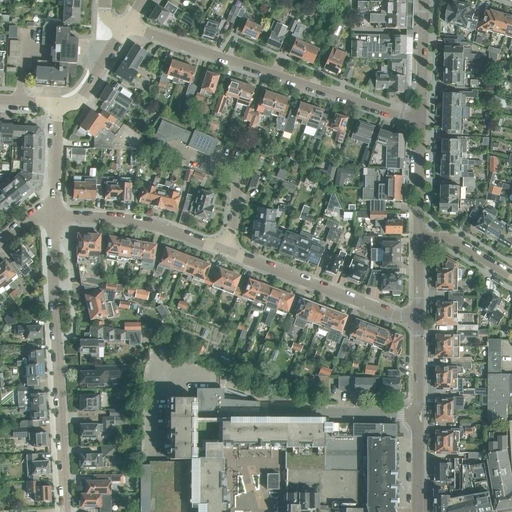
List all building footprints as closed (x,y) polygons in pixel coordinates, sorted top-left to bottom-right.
[(64,0),(64,8),(80,9),(80,0),(64,0)] [(343,1),(327,0),(327,1),(341,1),(341,14),(350,14),(350,1),(343,1)] [(156,5),(148,19),(160,26),(168,13),(172,16),(177,8),(167,1),(163,9),(156,5)] [(406,3),(367,1),(357,1),(357,12),(361,12),(361,14),(370,14),(406,16),(406,3)] [(458,27),(464,3),(457,1),(457,3),(454,2),(454,5),(450,4),(446,19),(447,19),(446,24),(458,27)] [(470,4),(464,3),(458,27),(470,30),(470,29),(476,31),(479,18),(473,17),(475,10),(470,9),(471,6),(470,6),(470,4)] [(232,23),(239,9),(233,6),(227,21),(232,23)] [(79,23),(80,9),(64,8),(63,22),(79,23)] [(240,8),(237,16),(241,18),(243,14),(245,10),(240,8)] [(478,30),(477,33),(486,35),(488,31),(493,32),(494,32),(499,13),(492,11),(491,13),(487,12),(484,23),(480,23),(478,30)] [(179,22),(196,32),(199,22),(184,13),(179,22)] [(511,17),(499,13),(494,32),(493,32),(492,37),(496,38),(498,34),(505,36),(511,17)] [(241,18),(238,25),(236,30),(256,39),(261,27),(253,23),(253,22),(250,21),(251,18),(243,14),(241,18)] [(405,29),(406,16),(370,14),(369,23),(376,23),(376,28),(405,29)] [(340,21),(343,22),(346,24),(349,17),(343,15),(340,21)] [(205,20),(201,19),(197,33),(201,34),(200,38),(215,43),(220,30),(224,20),(219,18),(216,24),(206,21),(207,20),(205,19),(205,20)] [(27,26),(42,27),(60,28),(60,20),(43,19),(42,23),(27,22),(27,26)] [(292,33),(296,24),(297,22),(291,19),(287,30),(292,33)] [(269,31),(271,32),(265,43),(279,49),(284,37),(282,36),(286,28),(286,27),(273,21),(269,31)] [(300,59),(307,44),(309,38),(300,34),(303,26),(296,24),(292,33),(290,38),(294,40),(289,54),(300,59)] [(332,50),(323,69),(323,70),(337,76),(346,54),(338,50),(333,48),(342,27),(336,25),(328,43),(326,48),(332,50)] [(8,38),(16,38),(16,26),(8,26),(8,38)] [(42,37),(41,45),(53,46),(52,62),(76,63),(78,40),(78,39),(69,38),(70,33),(70,29),(60,29),(60,28),(42,27),(42,28),(42,33),(42,37)] [(351,34),(350,58),(367,58),(387,59),(392,60),(405,60),(405,36),(393,35),(378,35),(351,34)] [(322,40),(320,45),(326,48),(328,43),(322,40)] [(19,52),(20,41),(10,41),(9,52),(19,52)] [(147,51),(134,43),(122,63),(121,62),(114,73),(116,75),(116,76),(120,79),(121,78),(129,83),(136,72),(135,70),(140,62),(146,53),(145,53),(147,51)] [(445,43),(445,44),(445,48),(446,48),(446,54),(446,60),(465,61),(477,61),(477,55),(472,55),(472,49),(471,49),(472,45),(467,44),(457,43),(457,44),(445,43)] [(307,44),(300,59),(312,64),(319,49),(307,44)] [(488,51),(489,51),(498,55),(499,55),(501,50),(489,47),(488,51)] [(498,55),(489,51),(489,62),(497,62),(498,55)] [(405,60),(392,60),(387,59),(387,66),(387,74),(388,74),(387,89),(389,89),(389,92),(405,93),(405,60)] [(184,64),(171,60),(168,70),(166,69),(165,73),(163,72),(158,86),(165,89),(166,83),(165,83),(167,76),(173,78),(172,83),(177,84),(178,80),(184,64)] [(446,69),(446,72),(465,73),(465,69),(465,61),(477,61),(465,61),(446,60),(446,69)] [(35,85),(50,86),(52,62),(37,61),(37,67),(28,66),(27,74),(35,74),(35,85)] [(76,77),(76,63),(52,62),(50,86),(66,87),(67,74),(70,74),(70,77),(76,77)] [(184,64),(178,80),(190,84),(195,68),(184,64)] [(388,74),(387,74),(387,66),(381,66),(381,72),(376,72),(376,74),(375,74),(375,80),(371,80),(367,90),(373,93),(374,91),(373,91),(375,88),(387,89),(388,74)] [(342,77),(348,80),(353,71),(346,68),(342,77)] [(219,75),(206,71),(200,88),(201,89),(200,90),(201,90),(213,94),(214,91),(215,91),(217,86),(215,86),(219,75)] [(446,72),(446,84),(465,85),(465,73),(446,72)] [(224,94),(237,98),(242,83),(230,79),(224,94)] [(254,87),(242,83),(237,98),(237,99),(236,102),(248,106),(249,102),(254,87)] [(126,89),(122,96),(118,93),(119,93),(107,85),(98,99),(98,100),(98,99),(110,107),(106,113),(119,122),(136,95),(133,94),(126,89)] [(192,98),(196,87),(188,85),(185,95),(187,96),(185,99),(190,101),(192,97),(192,98)] [(445,107),(464,107),(466,107),(466,98),(477,98),(478,91),(472,90),(472,93),(457,92),(457,95),(445,94),(445,107)] [(262,101),(259,100),(256,111),(263,114),(264,113),(263,112),(264,108),(271,111),(277,95),(265,91),(262,101)] [(204,95),(199,94),(196,93),(194,99),(202,102),(204,95)] [(221,115),(227,97),(219,95),(213,113),(221,115)] [(285,108),(288,99),(277,95),(271,111),(270,114),(277,116),(276,120),(279,121),(276,130),(283,132),(284,128),(286,123),(283,122),(287,108),(285,108)] [(300,102),(297,112),(295,111),(293,116),(289,114),(286,123),(284,128),(283,132),(292,135),(294,126),(296,119),(302,121),(301,124),(305,126),(312,106),(300,102)] [(316,129),(313,137),(320,140),(325,126),(319,124),(323,110),(312,106),(305,126),(316,129)] [(252,111),(253,109),(246,107),(242,120),(250,122),(252,111)] [(464,113),(464,107),(445,107),(445,118),(462,119),(462,113),(464,113)] [(90,137),(91,136),(94,138),(94,148),(130,150),(137,150),(144,139),(123,125),(119,122),(106,113),(103,111),(99,116),(91,110),(79,127),(88,133),(87,135),(90,137)] [(252,111),(250,122),(248,126),(254,128),(259,114),(252,111)] [(334,141),(338,142),(341,143),(345,133),(342,132),(347,118),(335,114),(333,119),(328,118),(325,126),(337,130),(334,141)] [(448,130),(448,134),(465,135),(465,131),(463,131),(464,119),(462,119),(445,118),(444,130),(448,130)] [(501,127),(503,120),(498,118),(497,120),(493,118),(492,124),(501,127)] [(152,133),(146,148),(160,154),(166,140),(167,141),(173,139),(173,138),(189,144),(187,147),(211,157),(218,140),(195,130),(193,133),(162,120),(155,135),(152,133)] [(369,142),(367,147),(373,149),(378,133),(372,132),(374,127),(359,121),(354,135),(361,138),(362,139),(369,142)] [(0,150),(3,151),(4,145),(10,146),(10,144),(11,136),(11,127),(12,127),(13,124),(5,123),(5,125),(0,124),(0,150)] [(12,127),(11,127),(11,136),(43,137),(43,136),(42,130),(38,127),(33,127),(33,128),(25,127),(18,126),(18,127),(12,127)] [(379,129),(378,133),(373,149),(366,168),(401,169),(402,170),(402,158),(403,134),(393,134),(379,129)] [(43,137),(11,136),(10,144),(10,146),(12,146),(12,148),(17,148),(19,148),(43,149),(43,137)] [(463,153),(464,153),(466,154),(467,140),(462,140),(463,137),(456,137),(456,141),(444,141),(443,153),(463,154),(463,153)] [(14,152),(14,160),(19,160),(42,161),(43,149),(19,148),(17,148),(12,148),(12,152),(9,152),(9,158),(13,158),(13,152),(14,152)] [(85,161),(85,150),(71,149),(71,161),(85,161)] [(464,153),(463,153),(463,154),(443,153),(443,165),(462,166),(462,160),(464,160),(464,153)] [(260,169),(264,158),(257,155),(253,167),(260,169)] [(348,159),(342,157),(339,164),(345,166),(348,159)] [(19,160),(14,160),(12,160),(11,172),(42,173),(42,161),(19,160)] [(336,167),(329,165),(327,172),(320,170),(318,177),(332,182),(336,167)] [(463,178),(463,182),(475,183),(475,178),(474,178),(474,173),(467,173),(468,166),(462,166),(443,165),(442,177),(463,178)] [(369,211),(385,211),(385,201),(401,201),(402,176),(401,176),(401,169),(366,168),(365,168),(365,175),(364,175),(364,189),(365,189),(364,200),(369,201),(369,211)] [(90,180),(85,180),(84,198),(95,199),(96,185),(101,186),(102,178),(102,169),(96,169),(96,177),(90,177),(90,180)] [(190,183),(193,171),(187,169),(184,181),(190,183)] [(353,179),(354,171),(338,169),(335,185),(343,186),(344,178),(353,179)] [(278,171),(275,178),(282,181),(286,174),(278,171)] [(249,186),(255,188),(260,175),(254,173),(249,186)] [(488,184),(493,186),(497,174),(491,173),(488,184)] [(34,192),(32,190),(19,175),(10,183),(23,199),(26,197),(28,198),(34,192)] [(36,188),(41,184),(41,176),(19,175),(32,190),(35,187),(36,188)] [(80,177),(74,176),(73,198),(84,198),(85,180),(80,180),(80,177)] [(319,183),(307,177),(304,184),(316,189),(319,183)] [(106,199),(118,199),(119,180),(113,180),(113,182),(107,182),(107,178),(102,178),(101,186),(101,193),(106,193),(106,199)] [(151,205),(156,188),(157,186),(157,184),(158,184),(159,179),(154,178),(153,183),(152,187),(144,185),(140,201),(152,203),(151,205)] [(118,200),(130,201),(131,181),(119,180),(118,199),(118,200)] [(156,188),(151,205),(153,206),(153,207),(157,208),(158,207),(163,208),(167,192),(167,191),(168,189),(169,182),(165,181),(164,188),(157,186),(156,188)] [(164,206),(172,208),(175,209),(179,194),(177,193),(178,192),(174,191),(174,192),(172,192),(173,188),(172,188),(174,183),(170,182),(169,182),(168,189),(167,191),(168,191),(163,208),(164,206)] [(292,192),(294,186),(283,182),(281,187),(292,192)] [(475,183),(463,182),(463,188),(467,188),(467,192),(474,192),(474,188),(475,188),(475,183)] [(20,202),(23,199),(10,183),(0,190),(1,192),(14,207),(15,208),(21,203),(20,202)] [(500,196),(502,190),(490,186),(488,193),(500,196)] [(461,188),(442,187),(442,199),(460,199),(460,193),(461,193),(461,188)] [(187,194),(185,200),(195,203),(195,202),(213,207),(211,206),(213,202),(214,201),(215,197),(214,196),(215,195),(206,193),(205,191),(202,190),(201,191),(199,191),(197,197),(187,194)] [(332,190),(326,209),(332,212),(334,206),(340,209),(332,190)] [(8,211),(14,207),(1,192),(0,192),(0,208),(0,209),(3,207),(6,211),(7,210),(8,211)] [(442,199),(441,210),(450,210),(449,213),(458,213),(458,211),(461,211),(461,205),(475,206),(475,208),(469,217),(474,220),(486,200),(460,199),(442,199)] [(182,208),(182,209),(188,211),(194,213),(194,214),(195,215),(196,216),(199,217),(201,216),(210,219),(210,217),(212,217),(213,214),(212,213),(213,208),(213,207),(195,202),(195,203),(185,200),(182,208)] [(269,209),(268,211),(263,210),(264,209),(262,208),(257,208),(256,208),(255,217),(257,217),(256,222),(271,224),(272,224),(273,216),(275,216),(276,210),(269,209)] [(485,212),(476,227),(480,229),(480,230),(484,233),(485,232),(486,233),(496,218),(498,211),(494,209),(490,211),(487,209),(485,212)] [(301,212),(299,219),(304,221),(307,214),(308,212),(304,211),(303,213),(301,212)] [(380,233),(401,233),(401,221),(391,221),(391,219),(385,219),(385,211),(369,211),(369,218),(369,220),(375,220),(375,226),(380,226),(380,233)] [(309,222),(310,223),(313,217),(311,216),(307,214),(304,221),(306,221),(309,222)] [(496,218),(486,233),(490,235),(489,236),(494,239),(495,238),(499,241),(508,226),(496,218)] [(326,239),(332,241),(336,230),(338,225),(327,220),(325,225),(331,228),(326,239)] [(270,233),(271,224),(256,222),(253,222),(252,231),(254,231),(253,241),(265,246),(270,233)] [(500,242),(498,244),(504,247),(505,245),(511,249),(511,246),(511,228),(508,226),(499,241),(500,242)] [(270,233),(265,246),(269,247),(269,245),(280,249),(286,234),(275,230),(273,235),(270,233)] [(336,230),(332,241),(337,244),(342,232),(336,230)] [(299,236),(291,256),(295,257),(295,258),(303,262),(304,259),(311,241),(313,235),(301,231),(299,236)] [(287,232),(286,234),(280,249),(279,253),(287,256),(288,255),(291,256),(299,236),(287,232)] [(77,263),(77,265),(80,278),(81,286),(88,287),(99,288),(100,276),(98,274),(99,257),(100,257),(100,235),(78,234),(77,261),(77,263)] [(106,256),(105,260),(116,262),(116,259),(117,254),(120,237),(113,236),(113,237),(110,237),(106,256)] [(117,254),(116,259),(121,260),(122,262),(125,263),(128,261),(129,257),(129,256),(131,248),(132,239),(124,238),(124,239),(121,239),(121,237),(120,237),(117,254)] [(357,250),(361,239),(356,237),(352,248),(357,250)] [(131,248),(129,256),(131,257),(131,260),(136,260),(136,261),(135,265),(141,266),(142,262),(142,259),(145,242),(145,243),(142,242),(142,241),(134,240),(132,248),(131,248)] [(318,243),(311,241),(304,259),(309,261),(309,262),(317,265),(320,259),(318,258),(320,253),(321,254),(325,243),(319,240),(318,243)] [(141,266),(140,268),(152,270),(153,266),(155,257),(154,257),(156,245),(152,244),(153,243),(145,242),(142,259),(142,262),(141,266)] [(382,255),(399,255),(400,242),(381,242),(381,243),(380,243),(380,249),(382,249),(382,255)] [(18,265),(22,270),(19,272),(23,277),(31,271),(27,266),(31,263),(29,260),(30,260),(25,254),(26,253),(22,247),(20,249),(20,248),(11,256),(18,265)] [(157,268),(156,272),(162,274),(164,268),(170,270),(176,252),(177,251),(169,249),(169,250),(166,249),(162,259),(160,259),(157,268)] [(176,252),(170,270),(175,272),(180,274),(181,273),(184,263),(186,264),(189,256),(187,255),(180,252),(179,253),(176,252)] [(324,270),(336,275),(340,265),(342,265),(346,254),(341,252),(338,257),(330,254),(324,270)] [(351,268),(347,279),(356,282),(356,280),(361,282),(363,275),(366,268),(369,260),(355,255),(352,261),(350,267),(351,268)] [(381,262),(381,267),(399,267),(399,255),(382,255),(382,261),(381,261),(381,262)] [(184,263),(181,273),(182,274),(188,276),(186,280),(192,282),(193,279),(194,276),(200,260),(199,260),(199,261),(196,260),(196,259),(189,256),(186,264),(184,263)] [(443,270),(437,270),(437,280),(457,280),(461,280),(461,270),(457,270),(457,265),(446,259),(443,265),(443,270)] [(194,276),(193,279),(198,281),(203,283),(207,285),(210,279),(205,277),(210,265),(207,264),(207,263),(200,260),(194,276)] [(13,291),(17,296),(21,293),(17,288),(10,281),(16,276),(21,275),(11,264),(8,266),(5,262),(0,265),(0,275),(8,286),(13,291)] [(210,279),(207,285),(212,287),(217,288),(223,291),(230,272),(229,272),(228,270),(224,269),(222,270),(219,268),(214,281),(210,279)] [(389,290),(393,290),(393,294),(399,294),(399,290),(400,290),(400,277),(391,277),(391,276),(386,276),(386,272),(380,272),(380,271),(372,271),(367,287),(382,288),(382,291),(389,291),(389,290)] [(230,272),(223,291),(233,295),(237,296),(240,289),(236,287),(240,276),(237,275),(236,273),(232,272),(231,273),(230,272)] [(478,289),(478,280),(472,279),(464,279),(464,284),(472,284),(472,289),(478,289)] [(240,289),(237,296),(242,298),(248,299),(253,301),(254,298),(260,282),(253,280),(252,281),(249,280),(245,291),(240,289)] [(457,291),(457,280),(437,280),(437,291),(448,291),(448,297),(464,297),(464,292),(457,291)] [(252,304),(250,308),(261,312),(264,305),(265,302),(268,295),(270,295),(272,287),(271,287),(264,284),(263,285),(260,284),(260,283),(260,282),(254,298),(253,301),(252,304)] [(86,295),(84,297),(85,301),(88,303),(89,307),(107,303),(108,302),(108,303),(111,302),(113,303),(115,291),(110,290),(106,289),(99,288),(88,287),(90,294),(87,295),(86,295)] [(267,303),(264,311),(269,313),(264,324),(270,326),(276,310),(277,307),(283,291),(282,292),(279,291),(280,290),(272,287),(270,295),(268,295),(265,302),(267,303)] [(497,311),(503,301),(497,298),(497,295),(496,293),(493,292),(491,293),(491,294),(489,296),(480,290),(480,291),(478,291),(478,308),(482,311),(483,309),(488,313),(488,314),(485,318),(488,320),(499,326),(505,316),(497,311)] [(13,300),(17,296),(13,291),(9,295),(13,300)] [(277,307),(276,310),(287,314),(293,296),(290,295),(290,294),(283,291),(277,307)] [(153,293),(151,300),(157,302),(159,295),(153,293)] [(437,303),(437,315),(458,315),(458,308),(459,308),(460,308),(461,308),(462,307),(463,306),(463,305),(464,304),(464,297),(448,297),(449,303),(437,303)] [(296,318),(293,325),(303,329),(306,322),(307,318),(313,304),(314,303),(306,300),(306,301),(302,300),(296,318)] [(90,311),(88,313),(89,317),(91,318),(92,319),(106,315),(107,318),(113,317),(111,309),(112,309),(115,308),(115,304),(113,303),(111,302),(108,303),(108,302),(107,303),(89,307),(90,311)] [(307,318),(306,322),(311,323),(312,320),(318,323),(321,315),(322,315),(325,307),(324,307),(317,304),(316,305),(313,304),(307,318)] [(318,326),(317,329),(328,333),(329,330),(330,327),(336,311),(336,312),(333,311),(333,310),(325,307),(322,315),(321,315),(318,323),(319,323),(318,326)] [(328,333),(326,339),(333,341),(339,344),(342,335),(340,334),(347,316),(343,315),(343,314),(336,311),(330,327),(329,330),(328,333)] [(458,318),(458,315),(437,315),(437,326),(459,326),(459,331),(478,331),(478,325),(459,325),(459,324),(459,318),(458,318)] [(289,334),(295,320),(290,318),(285,333),(289,334)] [(15,334),(18,334),(27,334),(27,339),(42,338),(42,326),(31,327),(31,319),(21,321),(21,324),(14,325),(15,334)] [(364,322),(356,319),(350,334),(354,336),(352,341),(353,343),(359,345),(360,341),(366,324),(364,323),(364,322)] [(242,331),(244,325),(239,323),(236,332),(240,333),(241,331),(242,331)] [(369,325),(366,324),(360,341),(365,343),(366,340),(371,342),(377,327),(370,324),(369,325)] [(85,340),(80,340),(80,355),(90,355),(90,358),(98,358),(98,348),(103,348),(103,341),(129,341),(129,346),(141,346),(141,333),(140,333),(131,333),(127,333),(127,332),(124,331),(103,327),(96,326),(90,325),(89,328),(92,329),(92,334),(85,334),(85,340)] [(379,327),(373,343),(379,345),(377,348),(383,350),(389,333),(386,332),(387,330),(379,327)] [(459,335),(437,335),(437,340),(436,340),(436,345),(437,345),(437,347),(454,347),(460,347),(460,341),(457,341),(457,337),(459,337),(479,338),(479,331),(478,331),(459,331),(459,335)] [(393,333),(392,334),(389,333),(383,350),(398,356),(399,355),(401,350),(400,348),(399,347),(401,343),(399,342),(401,338),(399,337),(400,335),(393,333)] [(341,363),(349,340),(343,338),(335,361),(341,363)] [(487,423),(506,423),(506,406),(511,406),(511,375),(501,376),(501,341),(488,341),(487,423)] [(37,345),(21,346),(22,352),(28,352),(28,353),(26,353),(27,358),(23,359),(23,361),(16,361),(17,366),(25,366),(43,365),(43,351),(37,351),(37,345)] [(200,357),(204,347),(199,345),(195,354),(200,357)] [(454,352),(454,347),(437,347),(437,348),(436,348),(436,354),(437,354),(437,358),(451,358),(451,363),(472,363),(472,357),(463,357),(463,352),(457,352),(454,352)] [(271,359),(275,361),(279,352),(274,350),(271,359)] [(220,358),(218,362),(218,364),(219,364),(219,363),(222,364),(222,365),(223,366),(223,365),(227,366),(227,367),(228,367),(230,361),(220,357),(220,358)] [(252,372),(255,365),(245,361),(242,368),(252,372)] [(436,373),(436,379),(453,379),(457,379),(457,374),(463,374),(463,370),(472,370),(472,363),(451,363),(451,368),(437,368),(437,373),(436,373)] [(44,377),(43,365),(25,366),(26,377),(23,378),(23,385),(28,385),(39,384),(39,378),(44,377)] [(96,388),(96,384),(105,384),(105,381),(109,381),(109,377),(120,377),(120,366),(96,366),(96,372),(80,372),(80,384),(89,384),(89,388),(96,388)] [(321,367),(318,373),(328,377),(329,377),(331,371),(321,367)] [(356,378),(356,376),(340,377),(340,389),(355,391),(355,392),(375,392),(375,388),(383,388),(383,391),(399,391),(399,378),(356,378)] [(314,383),(315,381),(304,377),(301,384),(312,388),(314,384),(314,383)] [(319,393),(328,394),(328,377),(319,377),(319,393)] [(457,379),(453,379),(436,379),(436,385),(437,385),(437,390),(451,390),(451,392),(459,392),(459,389),(463,389),(463,379),(457,379)] [(18,408),(19,408),(25,408),(30,407),(46,407),(45,393),(39,394),(39,387),(28,387),(28,388),(17,389),(18,408)] [(223,484),(222,448),(270,448),(280,448),(280,445),(282,445),(285,445),(285,468),(288,469),(312,469),(357,469),(363,469),(364,456),(366,456),(366,436),(331,436),(331,424),(283,423),(282,423),(270,423),(270,419),(259,419),(259,409),(259,399),(231,397),(231,389),(196,389),(196,397),(149,397),(149,461),(149,465),(140,465),(140,498),(139,511),(229,511),(229,508),(229,504),(229,503),(226,503),(226,484),(223,484)] [(101,396),(81,396),(80,412),(98,412),(98,411),(101,411),(101,396)] [(310,399),(309,407),(318,407),(318,399),(310,399)] [(437,400),(437,411),(453,411),(457,411),(458,400),(437,400)] [(46,407),(30,407),(31,412),(31,421),(25,421),(26,428),(39,427),(38,420),(46,420),(46,407)] [(453,411),(437,411),(437,422),(457,423),(457,417),(453,417),(453,411)] [(98,424),(98,425),(81,425),(81,438),(98,438),(98,432),(109,432),(109,425),(114,425),(114,417),(109,417),(102,418),(102,424),(98,424)] [(396,509),(396,425),(337,424),(331,424),(331,436),(366,436),(366,456),(364,456),(363,469),(363,471),(366,492),(366,505),(366,508),(367,511),(394,511),(393,509),(396,509)] [(13,438),(27,437),(26,428),(12,429),(13,438)] [(458,443),(460,443),(460,439),(462,439),(463,438),(464,436),(464,430),(452,430),(452,432),(437,432),(437,438),(436,438),(436,443),(453,443),(458,443)] [(489,433),(489,455),(490,461),(487,462),(496,511),(511,508),(511,478),(507,451),(507,431),(502,431),(502,432),(498,432),(494,432),(494,433),(489,433)] [(32,446),(34,446),(34,448),(48,447),(47,433),(29,434),(29,440),(32,440),(32,446)] [(458,443),(453,443),(436,443),(436,448),(437,448),(437,454),(457,454),(459,454),(459,448),(458,448),(458,443)] [(101,455),(81,455),(81,468),(102,468),(102,459),(116,459),(116,447),(101,447),(101,455)] [(38,475),(49,475),(48,462),(37,462),(37,454),(25,455),(26,463),(32,463),(33,475),(26,475),(27,482),(38,481),(38,475)] [(463,459),(455,459),(455,463),(455,481),(455,492),(451,492),(451,498),(451,508),(450,508),(450,511),(464,511),(462,496),(463,496),(462,466),(463,466),(463,459)] [(455,463),(447,463),(447,464),(435,464),(435,490),(434,490),(434,492),(435,492),(445,492),(446,492),(451,492),(455,492),(455,481),(455,463)] [(491,511),(493,511),(489,491),(485,464),(473,466),(476,494),(478,511),(491,511)] [(462,496),(464,511),(478,511),(476,494),(473,466),(471,466),(471,465),(463,466),(462,466),(463,496),(462,496)] [(285,468),(285,469),(287,469),(287,484),(294,484),(294,494),(318,494),(318,511),(317,511),(361,511),(362,509),(356,509),(357,469),(312,469),(288,469),(285,468)] [(278,490),(278,474),(267,474),(267,490),(278,490)] [(87,482),(87,495),(111,495),(111,485),(116,485),(116,476),(95,476),(95,482),(87,482)] [(27,494),(35,494),(35,502),(45,501),(45,503),(49,502),(49,501),(51,501),(50,486),(37,487),(36,482),(26,482),(27,494)] [(435,492),(435,511),(450,511),(450,508),(451,508),(451,498),(451,492),(446,492),(445,492),(435,492)] [(317,511),(318,511),(318,494),(294,494),(287,493),(287,506),(286,511),(317,511)] [(87,495),(82,495),(82,508),(100,508),(100,511),(111,511),(111,500),(111,495),(87,495)]
